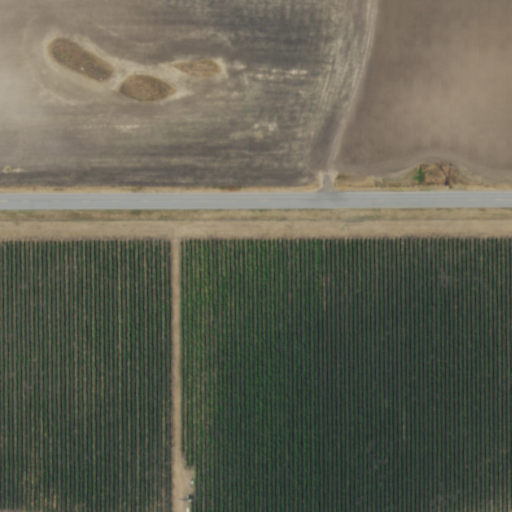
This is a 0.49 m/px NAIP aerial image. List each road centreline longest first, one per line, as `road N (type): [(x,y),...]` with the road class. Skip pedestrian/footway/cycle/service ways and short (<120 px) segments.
road 1 (residential): [(511,199),(0,201)]
road 2 (track): [(328,199),(376,38),(377,0)]
